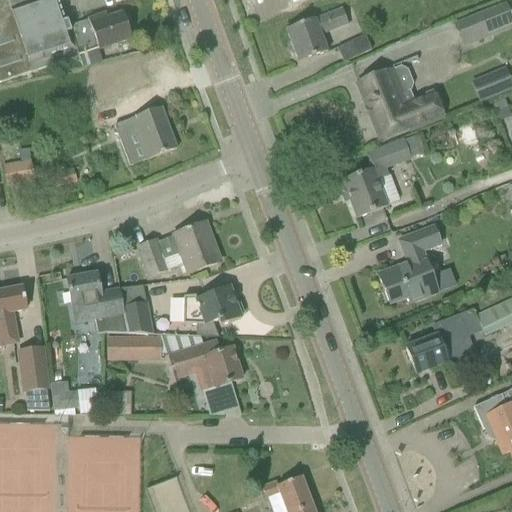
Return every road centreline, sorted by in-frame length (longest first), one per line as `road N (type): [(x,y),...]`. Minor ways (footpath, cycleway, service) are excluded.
road 1 (tertiary): [(388,511),(251,162)]
road 2 (residential): [(251,162),(165,198),(0,245)]
road 3 (tertiary): [(251,162),(194,0)]
road 4 (unknown): [(288,256),(157,304)]
